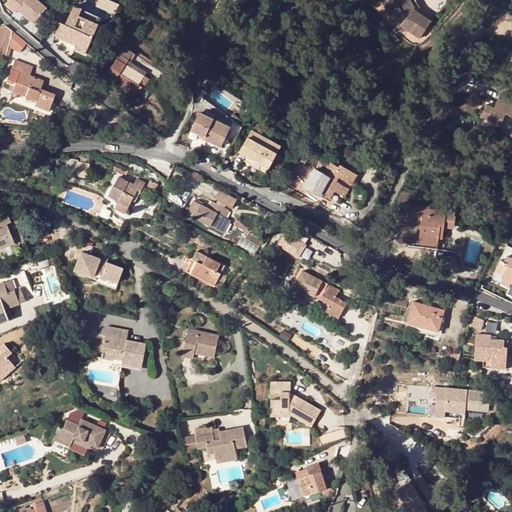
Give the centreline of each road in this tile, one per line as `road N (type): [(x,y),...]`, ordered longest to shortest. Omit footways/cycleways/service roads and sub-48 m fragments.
road 1 (residential): [(438,511),(316,372),(246,321),(97,246),(55,209),(0,195)]
road 2 (residential): [(253,195),(287,200),(366,239),(404,186),(490,0)]
road 3 (unclassified): [(511,316),(253,195)]
road 4 (residential): [(177,161),(0,17)]
road 5 (unclassified): [(177,161),(76,144),(0,153)]
road 6 (residential): [(177,161),(172,141),(190,109),(179,0)]
road 7 (unknown): [(127,262),(170,382),(140,390)]
road 8 (unknown): [(0,496),(115,458)]
